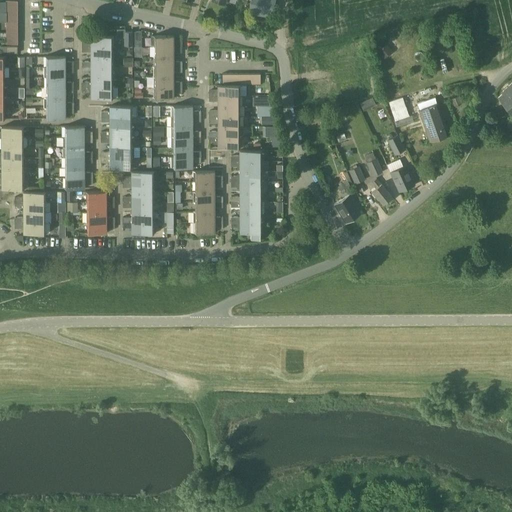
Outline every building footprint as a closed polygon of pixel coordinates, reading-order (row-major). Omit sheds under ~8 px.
[(275,0),(250,0),(249,11),(273,15),(275,0)] [(132,31),(124,31),(124,46),(132,46),(132,31)] [(82,46),(112,46),(111,35),(91,35),(91,40),(82,40),(82,46)] [(156,46),(182,46),(182,40),(174,40),(174,35),(155,35),(156,46)] [(91,56),(112,56),(112,46),(82,46),(82,51),(91,51),(91,56)] [(156,56),(174,56),(174,51),(182,51),(182,46),(156,46),(156,56)] [(47,67),(74,66),(74,61),(65,61),(65,56),(47,56),(47,67)] [(82,66),(112,66),(112,56),(91,56),(91,61),(82,61),(82,66)] [(133,66),(132,56),(122,57),(123,66),(133,66)] [(156,66),(182,66),(182,61),(174,61),(174,56),(156,56),(156,66)] [(47,77),(66,77),(66,72),(74,72),(74,66),(47,67),(47,77)] [(91,76),(112,76),(112,66),(82,66),(82,72),(91,72),(91,76)] [(156,76),(174,76),(174,71),(182,71),(182,66),(156,66),(156,76)] [(82,87),(112,87),(112,76),(91,76),(91,81),(82,81),(82,87)] [(156,86),(182,86),(182,81),(174,81),(174,76),(156,76),(156,86)] [(47,87),(74,87),(74,81),(66,82),(66,77),(47,77),(47,87)] [(511,81),(501,91),(502,93),(498,97),(511,112),(511,81)] [(228,84),(222,84),(217,84),(217,90),(208,90),(209,95),(238,95),(238,84),(233,84),(228,84)] [(182,86),(156,86),(156,97),(174,97),(174,92),(182,92),(182,86)] [(47,97),(66,97),(66,92),(74,92),(74,87),(47,87),(47,97)] [(112,87),(82,87),(82,92),(91,92),(91,97),(112,97),(112,87)] [(238,95),(209,95),(209,100),(217,100),(217,105),(238,105),(238,95)] [(265,104),(265,96),(253,96),(253,104),(265,104)] [(396,125),(417,118),(415,113),(408,115),(402,96),(388,100),(396,125)] [(47,107),(74,107),(74,102),(66,102),(66,97),(47,97),(47,107)] [(372,97),(360,102),(363,110),(376,105),(372,97)] [(430,140),(449,134),(438,103),(419,110),(430,140)] [(101,116),(130,116),(130,105),(109,105),(109,111),(101,111),(101,116)] [(174,116),(200,116),(200,110),(192,110),(192,105),(174,105),(174,116)] [(238,105),(217,105),(217,110),(209,110),(209,116),(238,115),(238,105)] [(74,107),(47,107),(48,118),(66,118),(66,113),(74,113),(74,107)] [(238,115),(209,116),(209,121),(217,121),(217,126),(238,126),(238,115)] [(109,126),(130,126),(130,116),(101,116),(101,121),(109,121),(109,126)] [(170,126),(192,126),(192,121),(201,121),(200,116),(174,116),(170,116),(170,126)] [(152,125),(153,143),(161,143),(160,135),(164,135),(164,125),(152,125)] [(0,136),(22,137),(22,126),(1,126),(1,131),(0,131),(0,136)] [(66,136),(93,136),(93,131),(84,131),(84,126),(66,126),(66,136)] [(101,136),(130,136),(130,126),(109,126),(110,131),(101,131),(101,136)] [(151,126),(140,126),(140,136),(151,135),(151,126)] [(170,136),(201,136),(201,131),(193,131),(192,126),(170,126),(170,136)] [(238,126),(217,126),(217,131),(209,131),(209,136),(238,136),(238,126)] [(405,150),(397,134),(387,139),(395,155),(405,150)] [(22,137),(0,136),(0,142),(1,142),(1,147),(22,147),(26,147),(27,145),(27,138),(25,137),(22,137)] [(66,147),(85,147),(85,142),(93,142),(93,136),(66,136),(66,147)] [(110,147),(130,146),(130,136),(101,136),(101,142),(110,142),(110,147)] [(175,146),(193,146),(193,141),(201,141),(201,136),(170,136),(171,146),(175,146)] [(238,136),(209,136),(209,141),(217,141),(217,147),(238,147),(238,136)] [(101,157),(131,157),(130,146),(110,147),(110,151),(101,151),(101,157)] [(175,157),(201,156),(201,151),(193,151),(193,146),(175,146),(175,157)] [(0,157),(22,157),(22,147),(1,147),(1,152),(0,151),(0,157)] [(66,157),(93,157),(93,151),(85,151),(85,147),(66,147),(62,147),(62,157),(66,157)] [(231,160),(260,160),(260,150),(239,150),(239,155),(231,155),(231,160)] [(201,156),(175,157),(171,157),(171,167),(193,167),(193,162),(201,162),(201,156)] [(1,167),(22,167),(22,157),(0,157),(0,162),(1,162),(1,167)] [(67,167),(85,167),(85,162),(93,162),(93,157),(66,157),(67,167)] [(131,157),(101,157),(101,162),(110,162),(110,167),(131,167),(131,157)] [(375,158),(368,162),(366,162),(373,176),(383,171),(376,158),(375,158)] [(239,170),(260,170),(260,160),(231,160),(231,166),(239,166),(239,170)] [(355,183),(365,179),(359,165),(349,169),(355,183)] [(399,190),(414,183),(406,165),(391,171),(399,190)] [(0,177),(22,177),(22,167),(1,167),(1,172),(0,172),(0,177)] [(67,177),(93,177),(93,172),(85,172),(85,167),(67,167),(67,177)] [(123,181),(152,181),(152,170),(131,171),(131,176),(123,176),(123,181)] [(196,181),(223,181),(223,175),(214,175),(214,170),(192,170),(192,181),(196,181)] [(231,181),(260,181),(260,170),(239,170),(239,175),(231,175),(231,181)] [(22,177),(0,177),(0,182),(2,183),(2,188),(22,188),(22,177)] [(93,177),(67,177),(67,188),(85,188),(85,183),(93,182),(93,177)] [(392,196),(381,183),(380,183),(376,178),(372,181),(376,187),(372,190),(378,197),(379,197),(383,202),(392,196)] [(342,193),(351,187),(347,180),(338,186),(342,193)] [(131,191),(152,191),(152,181),(123,181),(123,187),(131,187),(131,191)] [(196,191),(215,191),(215,186),(223,186),(223,181),(196,181),(196,191)] [(239,191),(260,191),(260,181),(231,181),(231,186),(239,186),(239,191)] [(15,202),(44,202),(44,191),(23,191),(23,196),(14,196),(15,202)] [(88,202),(114,202),(114,196),(106,196),(106,191),(88,191),(88,202)] [(123,201),(152,201),(152,191),(131,191),(131,196),(123,196),(123,201)] [(196,201),(223,201),(223,196),(215,196),(215,191),(196,191),(192,191),(192,201),(196,201)] [(231,201),(260,201),(260,191),(239,191),(240,196),(231,196),(231,201)] [(346,222),(361,212),(349,194),(334,203),(346,222)] [(131,212),(152,212),(152,201),(123,201),(123,207),(131,207),(131,212)] [(196,211),(215,211),(215,207),(223,207),(223,201),(196,201),(196,211)] [(240,211),(260,211),(260,201),(231,201),(231,207),(240,206),(240,211)] [(23,212),(44,212),(44,202),(15,202),(15,207),(23,207),(23,212)] [(88,212),(106,212),(106,207),(115,207),(114,202),(88,202),(88,212)] [(161,222),(166,222),(174,222),(174,211),(167,211),(161,211),(161,222)] [(193,222),(223,222),(223,216),(215,216),(215,211),(196,211),(192,212),(193,222)] [(231,222),(261,221),(260,211),(240,211),(240,216),(231,216),(231,222)] [(15,222),(44,222),(44,212),(23,212),(23,217),(15,217),(15,222)] [(88,222),(115,222),(115,217),(106,217),(106,212),(88,212),(88,222)] [(123,222),(152,222),(152,212),(131,212),(132,216),(123,216),(123,222)] [(261,221),(231,222),(231,227),(240,227),(240,232),(250,232),(250,239),(263,239),(263,232),(261,232),(261,221)] [(44,222),(15,222),(15,228),(23,228),(23,233),(44,233),(44,222)] [(115,222),(88,222),(88,233),(107,233),(107,227),(115,227),(115,222)] [(152,222),(123,222),(123,227),(132,227),(132,233),(152,232),(152,222)] [(223,222),(193,222),(193,232),(215,232),(215,227),(223,227),(223,222)]
